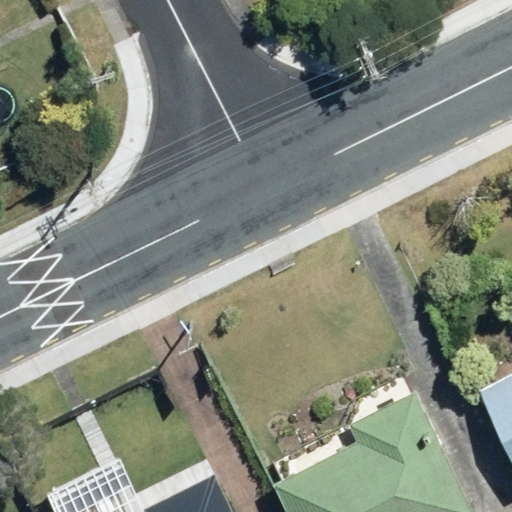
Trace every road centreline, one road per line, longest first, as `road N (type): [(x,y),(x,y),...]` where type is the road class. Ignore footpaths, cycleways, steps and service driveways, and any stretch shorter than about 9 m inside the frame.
road 1 (residential): [(0,317),(260,187)]
road 2 (residential): [(260,187),(511,66)]
road 3 (residential): [(260,187),(169,0)]
